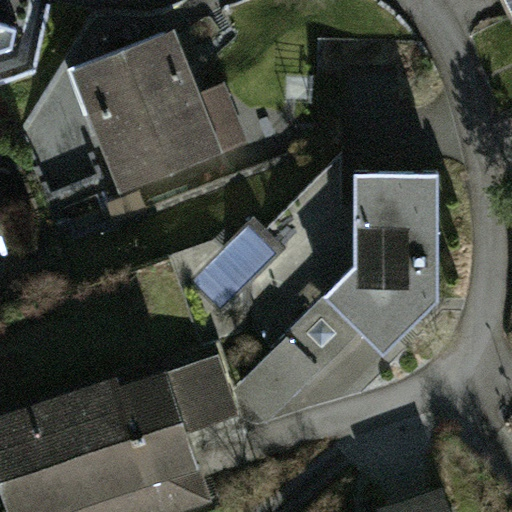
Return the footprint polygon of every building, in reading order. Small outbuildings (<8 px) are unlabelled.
[(2,0),(0,0),(0,104),(41,86),(33,15),(2,0)] [(511,0),(495,0),(506,25),(511,22),(511,0)] [(179,46),(82,76),(121,198),(248,158),(227,92),(197,102),(179,46)] [(437,164),(361,166),(355,259),(324,287),(381,344),(433,292),(437,164)] [(0,297),(9,296),(0,263),(0,297)] [(215,354),(0,418),(0,468),(13,511),(189,511),(217,504),(207,469),(196,435),(236,423),(215,354)] [(381,511),(452,511),(444,485),(379,505),(381,511)]
